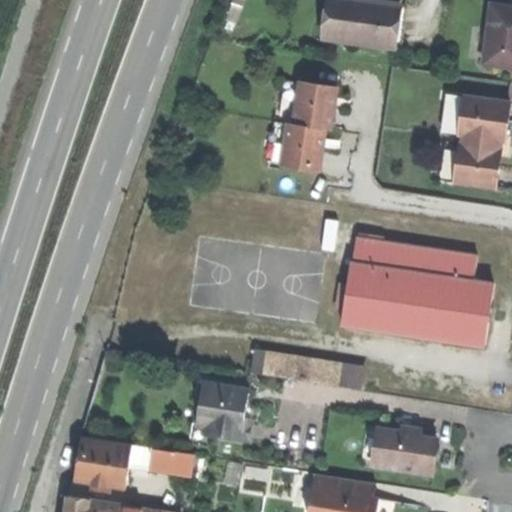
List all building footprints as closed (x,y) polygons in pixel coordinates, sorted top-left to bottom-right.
[(371,0),(330,0),(325,38),(396,48),(402,4),(371,0)] [(511,7),(494,4),(485,64),(511,67),(511,7)] [(287,81),(281,122),(290,123),(295,124),(301,83),(287,81)] [(327,129),(333,129),(336,109),(339,87),(301,82),(301,83),(295,124),(327,129)] [(446,133),(460,135),(465,98),(451,96),(446,133)] [(511,104),(465,98),(460,135),(466,135),(465,141),(501,145),(501,140),(507,141),(510,121),(511,104)] [(270,162),(284,164),(290,123),(281,122),(275,121),(270,162)] [(323,152),(327,129),(295,124),(290,123),(284,164),(284,166),(321,171),(323,152)] [(500,151),(501,145),(465,141),(465,146),(461,145),(456,182),(499,188),(501,171),(503,151),(500,151)] [(442,180),(456,182),(461,145),(446,143),(442,180)] [(334,240),(330,265),(362,270),(365,245),(334,240)] [(414,251),(365,245),(362,270),(411,277),(414,251)] [(455,257),(414,251),(411,277),(457,283),(458,280),(452,279),(455,257)] [(323,293),(319,325),(463,346),(471,285),(457,283),(411,277),(362,270),(330,265),(327,265),(323,293)] [(229,370),(279,377),(282,356),(232,348),(229,370)] [(279,377),(317,383),(320,361),(282,356),(279,377)] [(317,383),(336,386),(340,364),(320,361),(317,383)] [(199,400),(204,400),(206,385),(232,389),(233,385),(202,380),(199,400)] [(232,389),(206,385),(204,400),(200,424),(206,425),(210,428),(209,435),(251,442),(255,419),(247,418),(249,406),(251,392),(232,389)] [(376,466),(380,467),(385,430),(381,429),(376,466)] [(380,467),(435,474),(437,455),(440,437),(424,435),(409,433),(404,432),(385,430),(380,467)] [(77,480),(127,487),(133,446),(83,438),(81,458),(77,480)] [(154,449),(151,464),(171,468),(173,452),(154,449)] [(377,483),(316,474),(310,511),(378,511),(381,499),(375,498),(377,483)] [(123,511),(124,505),(69,496),(66,511),(123,511)]
